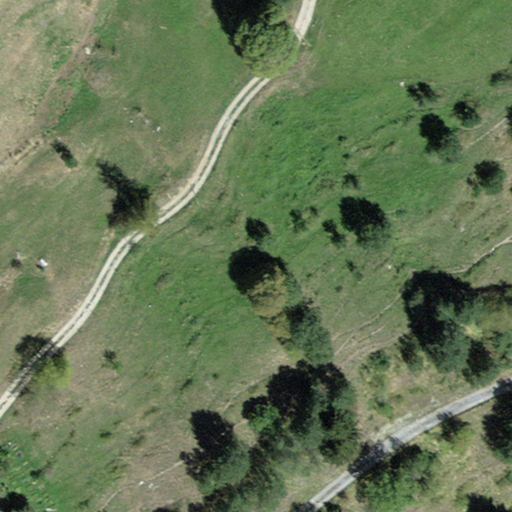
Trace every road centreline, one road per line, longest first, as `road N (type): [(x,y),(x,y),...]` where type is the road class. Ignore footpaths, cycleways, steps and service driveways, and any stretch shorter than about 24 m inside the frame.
road 1 (track): [(311,0),(294,44),(240,102),(195,187),(124,245),(83,311),(0,408)]
road 2 (track): [(305,511),(390,441),(511,385)]
